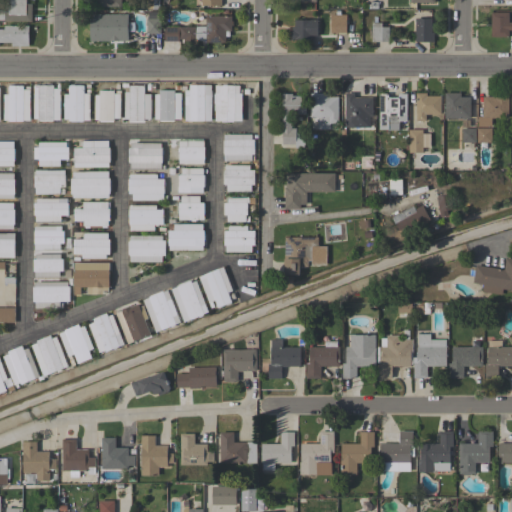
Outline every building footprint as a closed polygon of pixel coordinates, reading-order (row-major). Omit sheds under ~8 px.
[(32,21),(4,21),(4,20),(0,20),(0,10),(4,10),(4,6),(8,6),(8,0),(26,0),(26,3),(32,3),(32,21)] [(159,0),(159,9),(146,9),(146,0),(159,0)] [(128,33),(116,33),(116,36),(91,36),(91,16),(93,16),(93,13),(116,14),(116,9),(123,9),(123,14),(128,14),(128,33)] [(147,18),(147,11),(159,10),(159,18),(160,18),(160,33),(146,33),(146,18),(147,18)] [(346,32),(331,33),(330,14),(336,14),(336,10),(340,10),(340,14),(346,14),(346,32)] [(508,22),(511,22),(511,30),(508,30),(508,37),(491,37),(491,12),(508,12),(508,22)] [(206,26),(206,16),(231,15),(231,21),(232,21),(232,25),(231,25),(231,30),(229,30),(229,36),(225,36),(225,42),(206,42),(195,38),(185,38),(185,41),(181,41),(181,39),(179,39),(179,40),(164,41),(164,26),(206,26)] [(415,18),(432,18),(431,32),(434,32),(434,42),(415,42),(415,18)] [(317,19),(317,35),(312,35),(312,39),(291,39),(291,37),(290,36),(290,33),(291,32),(291,30),(292,30),(292,26),(294,26),(295,20),(317,19)] [(372,22),(382,22),(382,26),(389,27),(389,41),(371,41),(372,22)] [(0,29),(4,29),(4,25),(29,25),(29,46),(11,46),(11,42),(0,42),(0,29)] [(60,120),(53,120),(53,121),(38,121),(38,118),(34,118),(34,87),(33,87),(33,84),(39,84),(39,85),(53,85),(53,88),(57,88),(57,85),(60,85),(60,120)] [(211,120),(185,120),(184,90),(189,90),(189,85),(211,84),(211,120)] [(242,121),(215,120),(215,110),(214,110),(214,105),(215,105),(215,103),(214,103),(214,94),(215,94),(215,85),(222,85),(222,84),(226,84),(226,85),(239,85),(239,88),(241,88),(241,93),(242,93),(242,121)] [(30,120),(23,120),(23,121),(8,121),(8,120),(4,120),(4,94),(9,94),(9,90),(7,90),(7,87),(8,87),(8,85),(23,85),(23,89),(25,89),(25,86),(30,86),(30,120)] [(90,120),(83,120),(83,121),(69,121),(69,119),(64,119),(64,94),(69,94),(69,91),(68,91),(68,87),(69,87),(69,85),(84,85),(84,93),(86,93),(86,89),(90,89),(90,120)] [(151,119),(144,118),(144,121),(129,121),(129,118),(124,118),(124,92),(129,92),(129,85),(144,85),(144,94),(151,94),(151,119)] [(120,118),(113,118),(113,121),(99,121),(99,119),(94,119),(94,95),(99,95),(99,90),(114,90),(114,93),(115,93),(115,90),(120,90),(120,118)] [(181,119),(174,119),(174,121),(159,120),(159,119),(154,119),(154,94),(159,94),(159,90),(174,90),(174,93),(181,93),(181,119)] [(416,92),(427,92),(427,96),(441,96),(441,114),(426,114),(426,120),(416,120),(416,92)] [(445,118),(445,92),(461,92),(460,96),(470,96),(470,118),(445,118)] [(508,118),(492,118),(492,126),(478,126),(478,116),(483,116),(483,96),(493,96),(493,92),(508,92),(508,118)] [(282,93),(292,93),(292,96),(306,96),(306,114),(291,114),(291,128),(296,128),(296,133),(305,133),(305,147),(295,147),(295,144),(282,144),(282,93)] [(330,123),(330,129),(319,129),(319,117),(310,117),(310,93),(338,93),(338,123),(330,123)] [(345,93),(354,93),(354,97),(373,97),(373,116),(372,116),(372,121),(357,121),(357,127),(345,127),(345,93)] [(379,93),(388,93),(388,97),(398,97),(398,93),(406,93),(407,121),(399,121),(399,122),(388,122),(388,129),(380,129),(379,93)] [(476,142),(461,142),(461,128),(476,128),(476,142)] [(491,128),(491,142),(477,142),(477,128),(491,128)] [(422,153),(409,152),(409,129),(423,129),(422,153)] [(250,134),(250,139),(253,139),(253,154),(250,154),(250,155),(252,155),(252,160),(250,160),(250,161),(222,161),(222,153),(221,153),(221,140),(222,140),(222,134),(250,134)] [(81,141),(108,140),(108,147),(109,147),(110,162),(108,162),(109,166),(72,167),(72,148),(81,147),(81,141)] [(0,141),(13,141),(13,148),(14,148),(14,161),(13,161),(13,165),(0,165),(0,141)] [(63,142),(63,141),(67,141),(67,146),(65,146),(65,147),(68,147),(67,159),(59,159),(59,162),(64,162),(64,166),(59,166),(37,166),(37,159),(32,159),(32,147),(37,147),(37,142),(63,142)] [(202,141),(202,147),(203,147),(203,160),(202,160),(202,165),(177,165),(177,152),(176,152),(176,148),(177,148),(177,145),(174,145),(173,144),(173,143),(173,142),(174,142),(174,141),(177,141),(202,141)] [(159,143),(159,148),(160,148),(160,150),(161,150),(161,154),(160,154),(160,163),(159,163),(159,170),(129,170),(129,163),(127,163),(127,162),(126,162),(126,149),(127,149),(127,148),(129,148),(129,143),(159,143)] [(248,164),(248,169),(253,170),(253,184),(249,184),(249,191),(225,191),(225,184),(222,184),(222,183),(221,183),(221,170),(222,170),(223,170),(223,164),(248,164)] [(201,169),(201,175),(203,175),(203,187),(201,187),(201,192),(188,192),(188,193),(177,193),(177,187),(177,175),(180,175),(180,168),(201,169)] [(58,195),(58,188),(63,188),(63,181),(64,181),(64,178),(63,178),(63,171),(33,171),(33,176),(32,176),(32,187),(33,187),(33,188),(33,195),(58,195)] [(107,171),(107,178),(108,178),(109,193),(107,193),(107,197),(71,198),(71,194),(70,194),(70,178),(72,178),(71,172),(107,171)] [(0,173),(13,173),(13,179),(14,179),(14,194),(13,194),(13,198),(0,198),(0,173)] [(155,173),(156,178),(162,178),(162,182),(163,182),(163,186),(162,186),(162,193),(161,193),(162,200),(131,200),(131,193),(127,193),(127,190),(126,190),(126,179),(128,178),(128,174),(155,173)] [(334,191),(306,191),(306,204),(300,204),(300,208),(284,208),(285,187),(286,187),(286,173),(335,173),(334,191)] [(436,196),(450,194),(453,208),(447,210),(448,215),(440,217),(436,196)] [(179,203),(179,196),(198,196),(198,203),(202,203),(202,220),(193,220),(193,222),(190,222),(190,220),(177,220),(177,203),(179,203)] [(244,197),(244,202),(246,202),(246,215),(244,215),(244,216),(247,216),(247,221),(225,222),(225,215),(222,215),(222,202),(226,202),(226,197),(244,197)] [(66,198),(66,203),(66,216),(59,216),(59,218),(64,218),(64,222),(34,222),(34,215),(32,215),(32,203),(35,203),(35,198),(66,198)] [(0,202),(13,202),(13,209),(14,209),(14,224),(13,224),(13,228),(0,228),(0,202)] [(72,221),(72,219),(72,215),(72,209),(81,209),(81,202),(106,202),(106,209),(108,209),(108,221),(106,221),(107,226),(82,226),(82,221),(72,221)] [(154,204),(154,209),(161,209),(161,224),(156,224),(156,226),(152,226),(152,231),(128,232),(128,224),(127,225),(127,223),(126,223),(126,211),(127,211),(127,210),(127,205),(154,204)] [(413,205),(415,208),(422,204),(431,220),(406,234),(403,227),(398,230),(391,217),(413,205)] [(201,224),(201,230),(202,230),(202,245),(201,245),(201,250),(167,250),(167,246),(167,243),(166,243),(166,239),(167,239),(167,231),(172,231),(172,224),(201,224)] [(61,225),(61,230),(63,230),(63,243),(60,243),(60,249),(34,249),(34,241),(33,241),(33,231),(34,231),(34,225),(61,225)] [(249,225),(249,230),(253,230),(253,245),(250,245),(250,252),(224,252),(224,245),(222,245),(222,244),(222,232),(222,230),(226,230),(226,225),(249,225)] [(0,232),(14,232),(14,257),(0,257),(0,232)] [(82,239),(82,232),(106,233),(106,239),(108,239),(108,255),(104,255),(104,259),(80,259),(80,254),(72,254),(72,239),(82,239)] [(162,235),(162,240),(165,240),(165,255),(162,255),(162,262),(129,261),(129,255),(128,255),(128,254),(127,254),(127,241),(129,241),(129,240),(129,235),(162,235)] [(318,237),(318,247),(316,247),(316,260),(308,260),(308,266),(300,266),(300,274),(285,274),(285,236),(318,237)] [(60,253),(60,258),(62,258),(62,271),(59,271),(59,276),(34,276),(34,271),(32,271),(32,258),(35,258),(35,254),(60,253)] [(511,289),(502,288),(501,294),(481,291),(483,284),(473,282),(476,264),(504,269),(506,257),(511,258),(511,289)] [(80,269),(80,262),(104,262),(104,269),(108,269),(108,284),(105,284),(105,289),(80,289),(80,285),(78,285),(78,290),(74,290),(74,285),(72,285),(72,282),(71,282),(71,277),(72,277),(72,269),(80,269)] [(222,267),(231,291),(227,293),(231,302),(229,303),(230,304),(225,306),(225,305),(217,308),(214,300),(211,302),(213,307),(209,308),(197,277),(222,267)] [(176,287),(176,286),(190,280),(190,282),(195,281),(207,312),(203,314),(201,315),(202,316),(198,317),(198,316),(183,322),(170,289),(176,287)] [(67,281),(67,285),(69,285),(69,301),(59,301),(59,302),(62,302),(62,307),(35,308),(35,301),(32,301),(32,286),(34,286),(34,281),(67,281)] [(148,298),(148,297),(161,291),(162,292),(166,290),(179,323),(151,334),(150,330),(153,328),(142,301),(148,298)] [(122,310),(121,307),(135,302),(136,305),(140,304),(149,324),(144,326),(146,330),(138,334),(139,335),(135,336),(134,335),(132,336),(131,333),(125,336),(116,313),(122,310)] [(415,313),(415,305),(423,305),(423,302),(429,302),(429,307),(428,307),(429,313),(415,313)] [(397,303),(411,303),(411,313),(397,313),(397,303)] [(0,307),(14,307),(14,322),(0,322),(0,307)] [(123,344),(115,347),(116,348),(112,350),(112,349),(104,352),(104,350),(102,351),(102,353),(98,354),(86,324),(92,322),(91,319),(105,313),(106,316),(111,314),(123,344)] [(64,331),(63,330),(77,324),(79,327),(83,325),(93,349),(88,351),(91,358),(77,363),(73,354),(70,355),(74,364),(71,365),(58,333),(64,331)] [(427,366),(427,378),(413,378),(413,363),(416,363),(416,346),(417,346),(417,333),(430,333),(430,339),(445,339),(445,346),(446,346),(446,366),(427,366)] [(375,366),(356,366),(356,377),(342,377),(342,363),(346,363),(346,346),(349,346),(349,335),(375,334),(375,366)] [(412,364),(410,364),(410,366),(391,366),(391,378),(378,377),(378,363),(379,363),(379,346),(386,346),(386,335),(398,335),(398,339),(412,339),(412,364)] [(43,378),(30,346),(36,343),(35,341),(49,336),(50,339),(55,337),(67,367),(59,370),(60,371),(56,373),(56,371),(45,375),(46,377),(43,378)] [(300,366),(281,366),(281,378),(268,378),(268,364),(270,364),(270,347),(271,347),(271,339),(282,339),(282,347),(300,346),(300,366)] [(324,346),(324,340),(337,340),(337,346),(339,346),(339,366),(320,366),(320,378),(306,378),(306,356),(309,356),(309,346),(324,346)] [(40,376),(21,384),(21,382),(18,383),(19,387),(16,388),(3,356),(9,353),(8,351),(22,345),(24,349),(28,347),(40,376)] [(482,346),(482,365),(463,365),(463,378),(449,378),(449,363),(452,363),(452,346),(482,346)] [(511,365),(498,365),(498,377),(485,377),(485,363),(488,363),(488,346),(511,346),(511,365)] [(256,349),(256,370),(237,371),(237,381),(223,381),(223,376),(220,376),(220,370),(223,370),(223,350),(256,349)] [(0,357),(8,379),(4,380),(7,390),(6,390),(6,392),(1,393),(1,392),(0,392),(0,357)] [(215,366),(216,385),(200,386),(200,388),(189,388),(189,387),(177,387),(176,373),(189,373),(188,367),(215,366)] [(140,378),(141,380),(163,371),(170,387),(168,391),(158,395),(157,392),(153,394),(152,390),(143,394),(142,393),(135,396),(130,382),(140,378)] [(418,472),(418,459),(420,459),(420,443),(439,443),(439,430),(453,430),(453,446),(449,446),(449,463),(433,463),(433,472),(418,472)] [(234,431),(234,441),(256,441),(256,463),(220,463),(220,431),(234,431)] [(290,447),(291,462),(274,463),(274,470),(262,471),(261,444),(280,443),(280,432),(293,431),(294,447),(290,447)] [(320,443),(319,431),(333,431),(333,452),(330,452),(330,462),(316,463),(316,474),(300,474),(299,462),(300,462),(300,443),(320,443)] [(360,443),(360,431),(373,431),(373,445),(371,445),(371,462),(356,462),(356,474),(340,474),(340,460),(341,460),(341,443),(360,443)] [(412,431),(412,446),(410,446),(410,462),(380,462),(380,443),(398,443),(398,433),(399,433),(399,431),(412,431)] [(459,443),(478,443),(478,431),(492,431),(492,446),(489,446),(489,462),(475,462),(475,473),(471,473),(469,475),(464,475),(463,473),(459,473),(459,443)] [(194,433),(194,443),(207,443),(207,451),(213,451),(213,461),(207,461),(207,465),(180,465),(180,433),(194,433)] [(155,435),(155,445),(167,445),(167,453),(173,453),(172,463),(167,463),(167,467),(158,466),(158,475),(140,475),(141,435),(155,435)] [(115,437),(115,447),(128,447),(128,455),(134,455),(134,465),(127,465),(127,468),(101,468),(101,437),(115,437)] [(76,439),(76,449),(88,449),(88,457),(95,457),(95,473),(87,473),(87,470),(79,470),(79,477),(69,477),(69,470),(62,470),(62,439),(76,439)] [(49,458),(56,458),(55,469),(49,469),(49,480),(44,480),(44,481),(48,481),(47,484),(37,484),(37,481),(39,481),(39,480),(36,480),(36,478),(35,478),(35,483),(25,483),(25,472),(22,472),(22,441),(36,441),(36,451),(49,451),(49,458)] [(511,462),(498,462),(498,442),(511,442),(511,462)] [(235,486),(211,486),(210,504),(235,504),(235,486)] [(256,488),(256,511),(240,511),(241,488),(256,488)] [(99,511),(99,500),(114,500),(114,511),(99,511)] [(182,511),(182,509),(183,509),(183,500),(188,500),(188,508),(191,508),(195,508),(195,509),(202,508),(202,511),(182,511)] [(204,507),(204,501),(213,501),(213,507),(217,507),(217,511),(203,511),(203,507),(204,507)]
